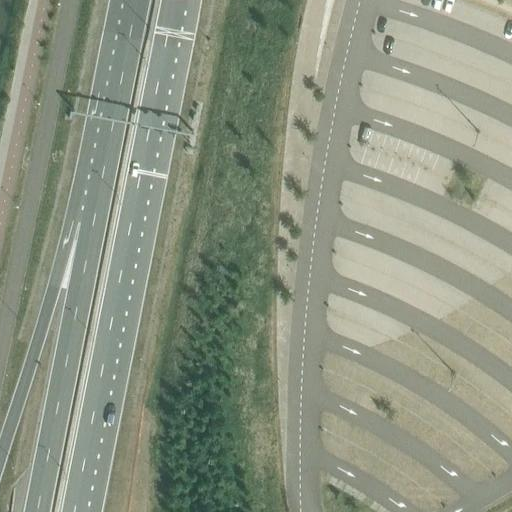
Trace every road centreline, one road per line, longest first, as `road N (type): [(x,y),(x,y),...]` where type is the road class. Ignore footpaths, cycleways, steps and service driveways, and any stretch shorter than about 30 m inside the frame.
road 1 (primary): [(74,511),(173,0)]
road 2 (primary): [(92,228),(36,511)]
road 3 (primary): [(92,228),(53,286),(0,455)]
road 4 (primary): [(136,0),(92,228)]
